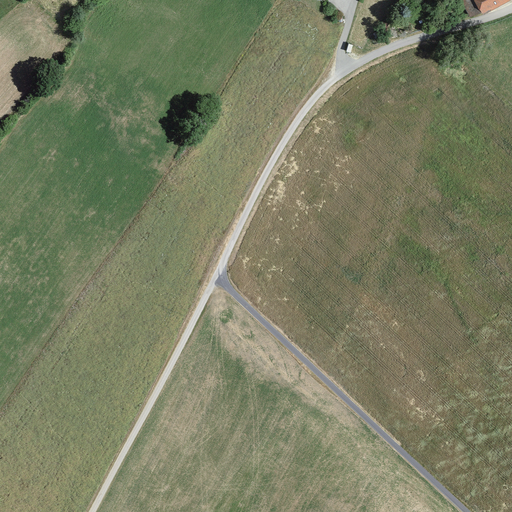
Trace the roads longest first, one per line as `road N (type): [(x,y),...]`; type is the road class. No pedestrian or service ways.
road 1 (track): [(465,511),(218,275),(303,112)]
road 2 (track): [(218,275),(95,511)]
road 3 (residential): [(303,112),(340,74),(387,46),(511,6)]
